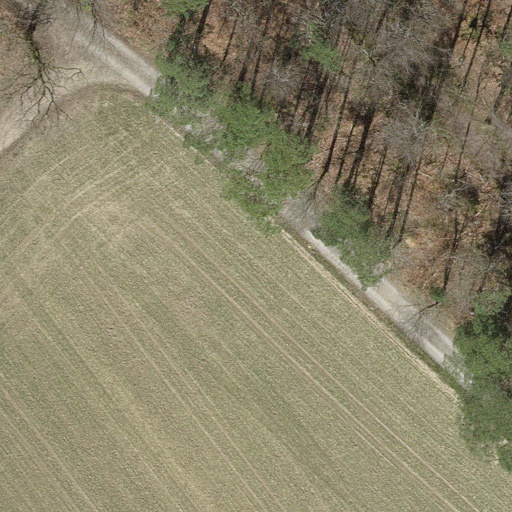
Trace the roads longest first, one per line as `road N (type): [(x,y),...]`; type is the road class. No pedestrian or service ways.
road 1 (track): [(511,413),(96,50)]
road 2 (track): [(96,50),(0,129)]
